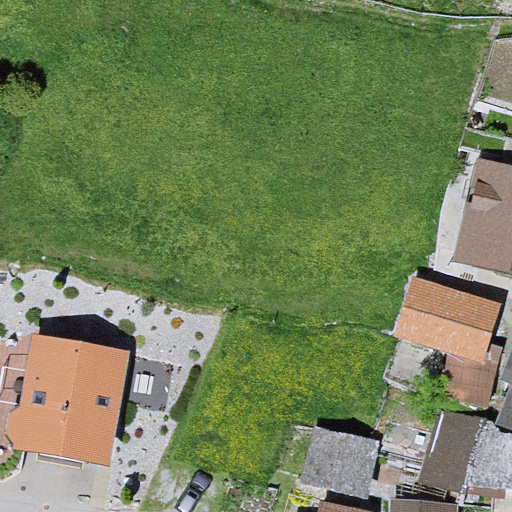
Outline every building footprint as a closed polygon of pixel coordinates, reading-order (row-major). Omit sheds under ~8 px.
[(511,185),(472,176),(450,279),(511,292),(511,185)] [(499,318),(411,290),(392,349),(479,377),(499,318)] [(123,363),(32,348),(13,459),(104,474),(123,363)] [(511,373),(493,421),(511,427),(511,373)] [(459,490),(486,420),(448,406),(422,476),(459,490)] [(377,452),(311,438),(299,493),(365,508),(377,452)]
